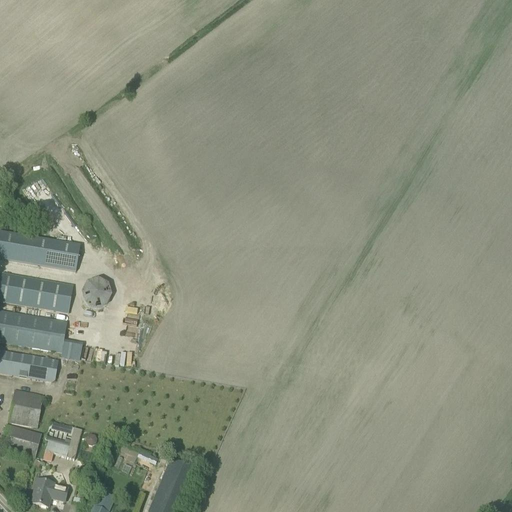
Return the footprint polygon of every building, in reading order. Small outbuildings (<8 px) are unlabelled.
[(0,232),(0,260),(75,274),(79,246),(0,232)] [(0,279),(0,302),(50,311),(68,314),(72,288),(1,276),(0,279)] [(107,287),(97,282),(86,285),(81,295),(84,306),(94,311),(105,308),(111,298),(107,287)] [(0,344),(61,354),(66,324),(0,313),(0,344)] [(79,351),(75,382),(67,381),(63,413),(72,414),(71,424),(82,426),(92,352),(79,351)] [(0,374),(51,384),(54,382),(58,363),(0,352),(0,374)] [(8,424),(18,426),(37,429),(43,397),(14,392),(8,424)] [(45,455),(43,462),(50,464),(52,456),(74,462),(81,433),(51,425),(50,424),(49,427),(73,434),(70,446),(45,439),(44,442),(48,443),(45,455)] [(0,449),(0,450),(34,460),(41,436),(6,427),(0,449)] [(154,499),(148,511),(182,511),(199,473),(170,461),(167,468),(169,468),(167,473),(165,473),(154,499)] [(31,505),(47,509),(50,501),(64,505),(67,492),(53,488),(54,487),(37,482),(31,505)] [(99,493),(90,511),(108,511),(114,500),(99,493)] [(125,509),(133,509),(134,494),(126,493),(125,509)]
